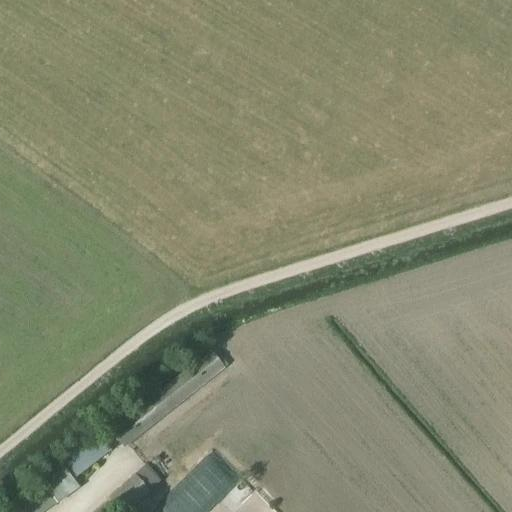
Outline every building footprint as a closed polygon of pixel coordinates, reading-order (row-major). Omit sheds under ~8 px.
[(210,353),(111,432),(125,450),(225,370),(210,353)] [(95,435),(63,460),(78,478),(110,453),(95,435)] [(63,467),(52,475),(67,495),(78,487),(63,467)] [(147,469),(112,499),(123,511),(133,511),(163,487),(147,469)] [(39,511),(54,502),(43,487),(15,507),(18,511),(39,511)]
